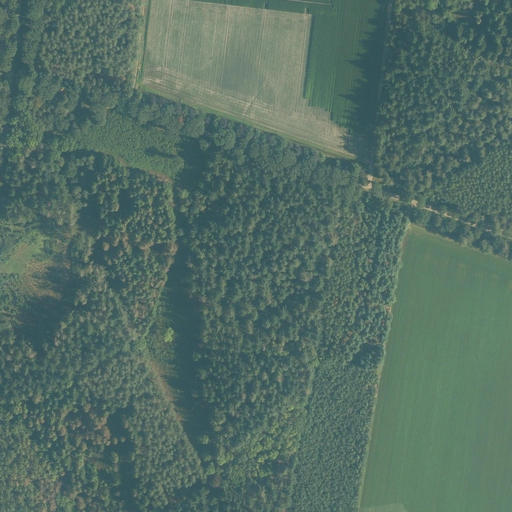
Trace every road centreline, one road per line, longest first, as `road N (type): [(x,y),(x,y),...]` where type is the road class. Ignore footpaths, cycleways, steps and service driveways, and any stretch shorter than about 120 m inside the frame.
road 1 (track): [(511,236),(127,109),(141,0)]
road 2 (track): [(10,83),(205,479),(152,511)]
road 3 (track): [(337,180),(280,511)]
road 4 (track): [(360,186),(385,0)]
road 5 (track): [(134,334),(308,349)]
road 6 (track): [(35,131),(89,97),(11,70)]
road 7 (track): [(385,0),(511,63)]
